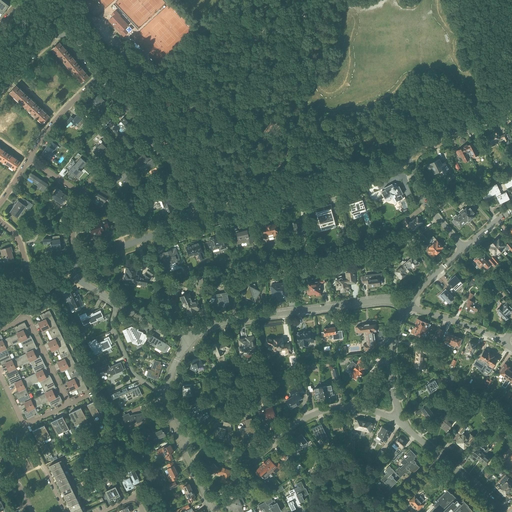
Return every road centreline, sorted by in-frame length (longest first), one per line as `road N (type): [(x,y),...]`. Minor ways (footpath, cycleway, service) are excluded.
road 1 (residential): [(175,431),(236,457),(253,455),(318,411),(369,410),(400,421)]
road 2 (residential): [(199,219),(320,192),(407,153)]
road 3 (residential): [(407,305),(384,299),(195,330)]
road 4 (residential): [(0,374),(24,425),(69,404),(28,316)]
road 5 (residential): [(76,262),(199,219)]
